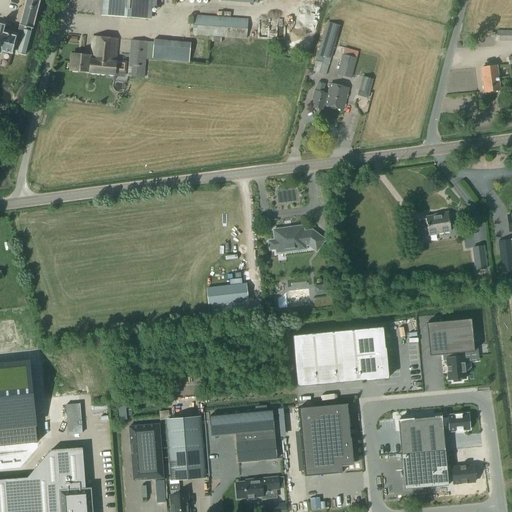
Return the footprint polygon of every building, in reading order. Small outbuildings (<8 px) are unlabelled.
[(102,0),(101,16),(149,20),(150,0),(102,0)] [(194,16),(192,36),(246,40),(248,21),(194,16)] [(0,56),(2,55),(2,53),(12,56),(17,34),(4,31),(5,26),(0,24),(0,56)] [(511,31),(497,32),(496,42),(511,41),(511,31)] [(311,71),(310,76),(315,78),(316,74),(325,76),(337,38),(324,35),(316,62),(315,62),(312,71),(311,71)] [(90,57),(89,73),(114,76),(114,71),(124,72),(125,63),(115,62),(117,40),(92,38),(90,57)] [(154,41),(152,61),(189,64),(190,44),(154,41)] [(131,42),(128,76),(144,78),(147,43),(131,42)] [(72,55),(70,71),(89,73),(90,57),(72,55)] [(342,56),(337,75),(350,79),(356,60),(342,56)] [(496,67),(482,68),(484,93),(499,91),(496,67)] [(362,77),(358,90),(368,93),(372,80),(362,77)] [(313,100),(311,108),(322,111),(323,105),(323,106),(326,95),(322,94),(324,85),(318,83),(315,92),(314,91),(312,100),(313,100)] [(326,95),(323,106),(343,111),(348,89),(330,84),(327,95),(326,95)] [(511,224),(511,207),(495,210),(498,226),(511,224)] [(439,215),(425,218),(428,236),(436,235),(436,234),(450,232),(447,213),(439,215)] [(271,240),(265,240),(266,250),(274,249),(274,254),(304,251),(304,246),(306,245),(314,251),(323,239),(310,229),(302,230),(301,225),(270,229),(271,240)] [(419,225),(412,226),(415,243),(422,242),(419,225)] [(502,272),(511,271),(511,255),(510,240),(498,242),(502,272)] [(486,269),(483,247),(472,248),(475,270),(486,269)] [(245,284),(206,288),(208,306),(247,302),(245,284)] [(327,285),(313,287),(315,296),(328,294),(327,285)] [(471,319),(426,324),(429,353),(429,355),(429,356),(442,355),(463,353),(474,352),(471,319)] [(388,378),(385,350),(386,350),(386,348),(385,348),(383,328),(292,336),(297,387),(365,381),(365,382),(368,381),(367,380),(388,378)] [(463,353),(442,355),(443,361),(446,361),(448,380),(460,379),(460,380),(462,380),(462,379),(465,379),(463,353)] [(0,451),(32,448),(24,368),(0,370),(0,451)] [(311,417),(299,418),(305,474),(352,469),(346,401),(310,405),(311,417)] [(272,410),(208,416),(209,436),(235,434),(238,463),(277,460),(272,410)] [(78,430),(77,411),(65,411),(65,430),(78,430)] [(469,430),(468,414),(448,416),(450,432),(469,430)] [(445,451),(442,417),(398,421),(401,455),(445,451)] [(199,418),(167,421),(171,480),(203,478),(199,418)] [(159,425),(129,427),(133,481),(163,479),(159,425)] [(29,477),(0,479),(0,511),(95,511),(94,487),(88,488),(84,447),(53,449),(29,477)] [(445,451),(401,455),(404,490),(448,486),(445,451)] [(474,483),(472,464),(449,466),(451,485),(474,483)] [(260,481),(236,484),(237,499),(246,498),(246,500),(255,499),(255,497),(262,497),(262,491),(278,490),(277,478),(260,479),(260,481)] [(171,496),(170,496),(171,511),(188,511),(187,495),(180,496),(179,490),(170,491),(171,496)]
